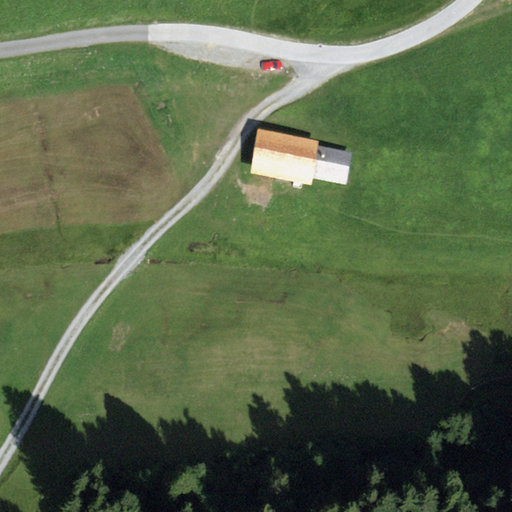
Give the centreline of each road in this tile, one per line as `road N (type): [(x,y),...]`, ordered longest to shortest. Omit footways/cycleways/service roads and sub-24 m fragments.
road 1 (track): [(0,463),(85,315),(143,243),(211,180),(261,111),(331,55)]
road 2 (track): [(0,48),(127,32),(331,55)]
road 3 (track): [(331,55),(367,54),(423,34),(469,0)]
